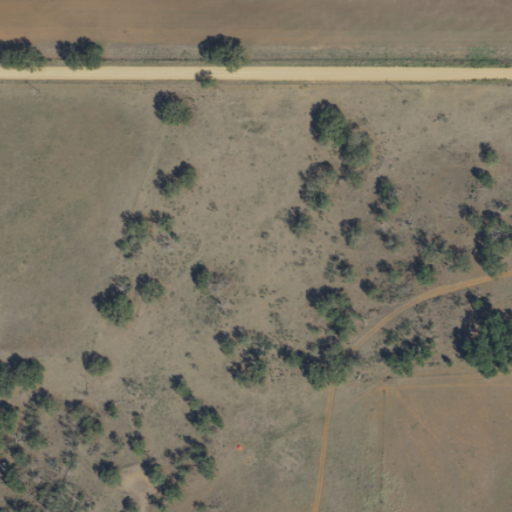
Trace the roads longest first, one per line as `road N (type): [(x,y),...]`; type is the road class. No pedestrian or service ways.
road 1 (residential): [(0,89),(511,93)]
road 2 (residential): [(319,511),(322,475),(357,385),(426,321),(511,275)]
